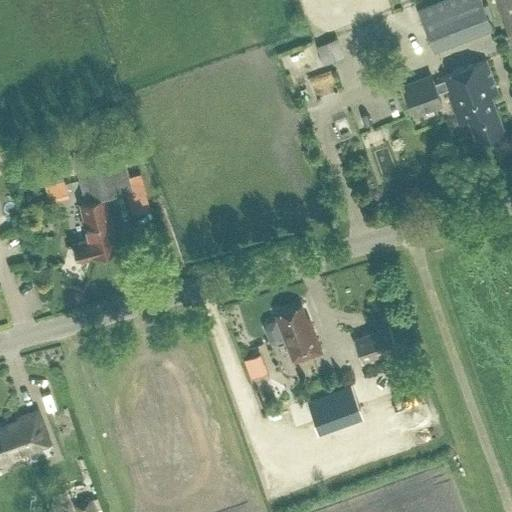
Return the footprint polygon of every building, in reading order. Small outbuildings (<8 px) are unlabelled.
[(469,0),(423,18),(435,48),(491,26),(480,0),(469,0)] [(511,0),(496,0),(509,34),(511,32),(511,0)] [(465,117),(474,140),(502,130),(488,93),(495,91),(483,58),(439,74),(441,79),(433,81),(430,72),(401,83),(411,112),(441,101),(437,91),(445,88),(457,120),(465,117)] [(325,92),(344,82),(335,67),(316,77),(325,92)] [(72,241),(77,257),(118,247),(104,194),(133,186),(121,140),(72,152),(83,198),(79,199),(89,238),(77,241),(75,233),(66,236),(68,243),(72,241)] [(285,338),(294,362),(323,350),(307,313),(305,314),(299,301),(274,311),(276,317),(267,321),(264,327),(270,340),(275,342),(285,338)] [(353,336),(361,358),(395,346),(387,324),(353,336)] [(271,352),(254,355),(256,371),(274,369),(271,352)] [(0,427),(0,457),(2,457),(4,460),(50,443),(37,408),(17,415),(19,420),(0,427)] [(92,511),(88,499),(73,504),(75,511),(92,511)]
